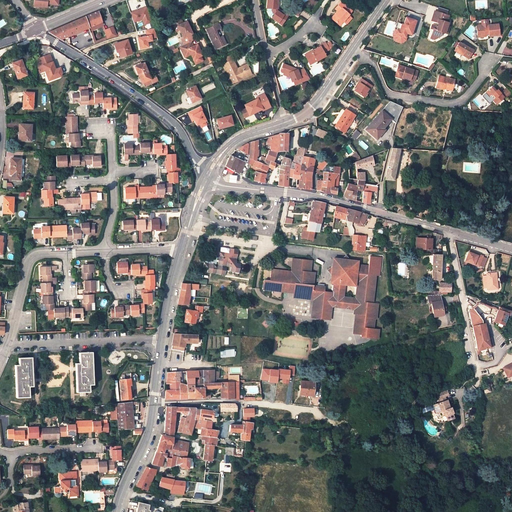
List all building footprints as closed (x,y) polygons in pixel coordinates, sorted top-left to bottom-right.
[(275,14),(274,16),(277,18),(276,20),(282,25),(288,16),(286,14),(283,12),(282,14),(277,11),(277,9),(277,6),(279,6),(280,0),(269,0),(269,7),(273,7),(273,10),(273,11),(273,12),(275,14)] [(337,11),(338,11),(339,12),(336,15),(337,16),(333,21),(340,26),(343,22),(349,15),(352,11),(341,2),(338,5),(340,7),(337,11)] [(289,9),(292,11),(298,15),(302,9),(294,3),(289,9)] [(140,9),(130,13),(133,22),(143,19),(145,24),(152,22),(147,7),(143,8),(143,10),(141,10),(140,9)] [(85,17),(89,27),(102,22),(98,11),(85,17)] [(437,12),(434,11),(431,20),(438,23),(437,26),(431,25),(430,28),(432,29),(430,38),(433,39),(439,36),(441,32),(446,33),(449,26),(447,26),(448,23),(446,22),(448,16),(445,15),(437,12)] [(349,15),(343,22),(346,25),(352,18),(349,15)] [(61,39),(89,27),(85,17),(49,32),(58,37),(61,39)] [(182,24),(179,17),(170,21),(174,28),(177,26),(182,39),(182,40),(185,45),(191,42),(188,36),(192,34),(186,22),(182,24)] [(411,35),(415,21),(405,18),(403,25),(401,24),(399,31),(396,30),(394,36),(396,40),(400,41),(404,39),(406,33),(408,34),(411,35)] [(103,26),(102,22),(89,27),(95,44),(107,39),(106,38),(96,42),(92,30),(103,26)] [(216,49),(227,44),(217,23),(206,29),(216,49)] [(482,25),(477,25),(478,36),(486,35),(486,34),(489,34),(489,35),(500,34),(499,24),(488,25),(488,24),(482,25)] [(113,27),(104,30),(106,38),(107,39),(108,39),(117,37),(113,27)] [(146,30),(147,36),(138,38),(140,49),(149,48),(148,41),(153,41),(152,38),(156,37),(154,29),(146,30)] [(394,36),(396,30),(394,29),(392,36),(393,39),(395,42),(400,43),(403,42),(405,40),(408,34),(406,33),(404,39),(400,41),(396,40),(394,36)] [(131,53),(127,40),(114,44),(118,57),(131,53)] [(185,45),(180,47),(182,52),(184,51),(186,55),(188,56),(191,55),(196,64),(201,62),(198,57),(200,56),(195,46),(193,46),(191,42),(185,45)] [(472,51),(458,42),(454,50),(462,54),(461,55),(467,59),(472,51)] [(317,60),(318,62),(326,57),(325,53),(330,50),(327,43),(321,46),(321,47),(314,51),(315,52),(313,53),(312,52),(305,55),(309,63),(314,60),(317,60)] [(49,54),(36,59),(36,68),(43,65),(49,80),(58,77),(55,70),(52,62),(49,54)] [(27,75),(21,60),(12,63),(18,78),(27,75)] [(223,64),(225,68),(233,65),(236,71),(238,70),(239,68),(237,68),(233,60),(223,64)] [(152,83),(144,63),(135,67),(142,83),(143,82),(145,86),(152,83)] [(246,64),(239,68),(238,70),(236,71),(233,65),(225,68),(232,83),(242,78),(241,77),(250,72),(246,64)] [(418,71),(398,65),(395,75),(414,81),(418,71)] [(280,74),(284,75),(286,73),(288,74),(289,76),(292,82),(294,81),(296,85),(309,78),(303,68),(298,71),(297,69),(295,71),(292,70),(293,69),(282,66),(280,74)] [(205,70),(204,67),(192,73),(194,76),(201,73),(201,72),(205,70)] [(443,89),(444,88),(444,86),(452,89),(454,80),(439,75),(436,87),(443,89)] [(371,86),(360,79),(358,83),(359,84),(354,91),(363,96),(367,90),(368,90),(371,86)] [(87,90),(87,86),(78,86),(78,91),(78,93),(71,93),(71,101),(79,101),(79,100),(88,100),(87,95),(87,90)] [(201,98),(195,86),(187,91),(193,103),(201,98)] [(490,98),(490,97),(492,96),(495,99),(493,100),(497,104),(504,98),(500,93),(497,90),(496,91),(492,87),(486,93),(490,98)] [(500,93),(504,98),(505,99),(511,93),(506,87),(500,93)] [(33,108),(33,92),(23,92),(22,108),(33,108)] [(94,101),(101,101),(101,97),(101,92),(93,92),(93,95),(87,95),(88,100),(88,103),(94,103),(94,101)] [(246,110),(250,116),(262,109),(263,108),(264,109),(270,106),(268,102),(266,103),(263,98),(265,97),(263,93),(255,97),(256,99),(244,106),(246,110)] [(109,97),(101,97),(101,101),(102,107),(109,106),(109,107),(118,107),(117,99),(109,99),(109,97)] [(391,119),(396,123),(397,119),(403,106),(390,101),(366,129),(377,138),(381,133),(380,132),(391,119)] [(205,115),(201,106),(188,113),(192,121),(195,120),(197,125),(200,124),(201,128),(207,125),(205,122),(207,121),(204,115),(205,115)] [(355,115),(346,110),(336,127),(345,132),(355,115)] [(136,127),(135,112),(127,112),(127,123),(127,127),(127,133),(136,132),(136,127)] [(67,132),(76,132),(75,115),(64,115),(65,133),(67,132)] [(233,124),(231,115),(216,118),(219,128),(233,124)] [(31,124),(19,123),(18,139),(30,140),(31,124)] [(328,132),(319,128),(316,135),(326,139),(328,132)] [(357,130),(353,134),(358,138),(362,134),(357,130)] [(77,132),(76,132),(67,132),(68,141),(70,141),(71,149),(79,148),(78,140),(77,132)] [(279,151),(287,151),(287,140),(289,140),(290,139),(290,137),(289,136),(287,136),(287,133),(279,133),(279,134),(279,151)] [(271,141),(270,150),(276,151),(279,151),(279,134),(269,136),(269,141),(271,141)] [(248,158),(256,161),(258,139),(251,141),(250,142),(249,155),(248,158)] [(138,151),(138,144),(130,144),(130,142),(122,142),(123,158),(127,158),(127,152),(131,152),(131,153),(139,153),(138,151)] [(138,144),(138,151),(148,151),(148,153),(152,152),(152,143),(148,143),(148,142),(138,142),(138,144)] [(237,149),(246,154),(249,155),(250,142),(246,144),(237,149)] [(169,146),(164,146),(160,146),(160,143),(152,143),(152,152),(160,152),(160,153),(165,153),(169,153),(169,146)] [(296,155),(303,156),(305,147),(300,146),(299,149),(297,149),(296,155)] [(391,155),(388,168),(385,180),(394,181),(401,148),(393,148),(391,155)] [(276,151),(270,150),(269,150),(265,158),(265,159),(270,161),(273,163),(278,151),(276,151)] [(359,161),(362,160),(356,152),(352,155),(357,161),(359,161)] [(56,164),(60,164),(60,162),(65,162),(65,164),(65,165),(70,165),(69,164),(69,157),(66,158),(66,153),(55,154),(56,164)] [(83,157),(83,162),(91,162),(92,164),(99,164),(99,155),(91,155),(91,153),(83,154),(83,157)] [(166,168),(174,167),(174,153),(169,153),(165,153),(165,164),(164,164),(164,168),(166,168)] [(69,157),(69,164),(78,164),(78,165),(83,165),(83,162),(83,157),(78,157),(77,155),(69,155),(69,157)] [(247,163),(242,161),(230,155),(225,166),(232,170),(236,173),(239,174),(242,175),(246,177),(249,168),(250,164),(247,163)] [(295,155),(293,163),(301,166),(303,156),(296,155),(295,155)] [(371,156),(362,160),(359,161),(357,161),(355,162),(356,169),(374,166),(372,155),(371,156)] [(282,159),(280,165),(289,167),(290,162),(290,159),(284,156),(282,160),(282,159)] [(314,159),(303,156),(301,166),(299,173),(300,174),(299,178),(298,178),(299,185),(296,185),(299,187),(302,188),(311,189),(311,188),(311,173),(312,167),(314,159)] [(20,158),(11,158),(10,174),(12,174),(11,180),(21,180),(21,176),(19,174),(20,158)] [(247,163),(250,164),(258,168),(259,162),(256,161),(248,158),(247,163)] [(263,164),(259,162),(258,168),(266,171),(268,167),(273,169),(275,164),(275,163),(273,163),(270,161),(265,159),(263,164)] [(320,171),(325,165),(327,164),(323,161),(317,168),(318,169),(318,170),(320,171)] [(296,178),(298,178),(299,178),(300,174),(299,173),(301,166),(293,163),(290,162),(289,167),(288,177),(296,178)] [(279,176),(288,177),(289,167),(280,165),(279,168),(279,176)] [(324,172),(339,174),(339,167),(329,166),(328,167),(325,165),(320,171),(324,172)] [(167,182),(171,182),(176,182),(175,167),(174,167),(166,168),(166,172),(167,172),(167,182)] [(258,168),(257,171),(257,173),(256,173),(253,180),(259,182),(263,183),(265,176),(266,171),(258,168)] [(339,174),(324,172),(323,176),(323,180),(322,187),(331,187),(330,192),(337,194),(337,186),(339,187),(339,184),(338,184),(339,174)] [(44,189),(53,189),(52,181),(54,181),(53,174),(45,175),(45,181),(43,181),(44,189)] [(236,175),(229,174),(228,182),(235,183),(236,175)] [(287,186),(287,184),(288,177),(279,176),(278,185),(280,186),(287,186)] [(365,180),(356,179),(349,179),(349,183),(347,183),(343,196),(345,196),(345,198),(356,201),(358,190),(363,191),(364,187),(365,182),(365,180)] [(330,194),(330,192),(331,187),(322,187),(323,180),(317,180),(317,190),(330,194)] [(154,186),(155,193),(163,193),(163,190),(171,190),(171,182),(167,182),(162,182),(162,184),(154,184),(154,186)] [(364,187),(363,191),(362,202),(371,204),(372,194),(378,195),(380,187),(378,185),(365,182),(364,187)] [(133,192),(137,192),(137,186),(137,185),(133,185),(133,186),(121,186),(121,194),(133,195),(133,192)] [(137,186),(137,192),(138,196),(150,197),(150,195),(155,195),(155,193),(154,186),(137,186)] [(53,189),(44,189),(40,189),(40,197),(42,197),(43,204),(51,204),(51,196),(50,196),(50,193),(56,192),(56,189),(53,189)] [(79,196),(79,206),(88,206),(87,202),(87,200),(95,199),(95,191),(87,191),(87,193),(79,193),(79,196)] [(62,207),(71,207),(75,207),(79,206),(79,196),(62,197),(62,206),(62,207)] [(12,213),(12,197),(3,197),(2,213),(12,213)] [(318,232),(323,209),(324,205),(325,203),(319,202),(312,200),(311,204),(307,228),(314,231),(318,232)] [(334,217),(347,220),(356,223),(362,225),(366,214),(354,210),(348,209),(336,207),(335,213),(334,217)] [(150,221),(150,228),(158,227),(158,229),(164,228),(164,220),(158,221),(157,218),(150,218),(150,221)] [(136,228),(136,219),(121,220),(121,228),(132,227),(132,228),(136,228)] [(150,228),(150,221),(144,221),(144,219),(136,219),(136,228),(144,228),(144,229),(150,229),(150,228)] [(79,227),(79,232),(87,231),(87,232),(93,232),(93,224),(87,224),(87,222),(79,222),(79,227)] [(49,236),(65,234),(65,230),(65,224),(48,225),(49,235),(49,236)] [(40,236),(49,235),(48,225),(40,226),(40,229),(32,229),(32,237),(40,237),(40,236)] [(79,236),(79,232),(79,227),(71,228),(71,230),(65,230),(65,234),(65,238),(71,238),(71,237),(79,236)] [(312,240),(314,231),(307,228),(304,227),(301,237),(312,240)] [(351,250),(359,250),(361,236),(353,235),(351,250)] [(418,238),(418,249),(430,249),(431,238),(418,238)] [(222,241),(211,240),(209,254),(216,255),(218,255),(216,264),(215,263),(203,262),(203,266),(207,267),(206,271),(224,274),(225,265),(230,266),(230,271),(239,272),(240,263),(236,262),(238,253),(238,250),(229,248),(228,252),(220,250),(222,241)] [(476,256),(468,252),(464,261),(478,267),(479,265),(482,257),(477,254),(476,256)] [(209,254),(202,253),(201,261),(203,262),(215,263),(216,255),(209,254)] [(433,254),(432,279),(440,279),(441,254),(433,254)] [(323,300),(313,299),(311,318),(330,320),(332,307),(353,310),(353,314),(355,314),(353,333),(361,334),(361,337),(379,339),(380,329),(374,328),(375,319),(377,319),(379,303),(374,303),(377,275),(380,275),(382,258),(370,257),(370,265),(359,264),(359,260),(333,257),(330,284),(333,284),(332,292),(324,291),(323,300)] [(263,290),(288,292),(288,290),(294,291),(294,293),(293,297),(313,299),(323,300),(324,291),(325,286),(313,285),(314,272),(310,272),(311,260),(293,258),(292,269),(293,270),(293,273),(281,272),(281,270),(271,269),(270,281),(264,280),(263,290)] [(128,261),(117,261),(118,272),(123,272),(123,271),(128,271),(128,273),(132,273),(131,264),(128,264),(128,261)] [(84,279),(91,279),(90,271),(93,270),(92,263),(83,263),(83,271),(82,271),(82,279),(84,279)] [(139,264),(131,264),(132,273),(139,273),(139,274),(145,274),(147,274),(147,269),(147,265),(139,265),(139,264)] [(52,281),(52,277),(52,274),(51,274),(50,270),(57,269),(57,265),(40,266),(41,275),(42,275),(43,282),(50,282),(52,282),(52,281)] [(487,289),(497,288),(496,273),(486,274),(486,276),(487,288),(487,289)] [(147,274),(145,274),(146,284),(145,284),(145,288),(151,288),(154,288),(154,274),(147,274)] [(84,279),(84,284),(86,284),(87,289),(84,289),(83,289),(83,294),(92,294),(92,289),(95,289),(94,279),(91,279),(84,279)] [(44,291),(44,296),(53,295),(52,291),(50,291),(50,282),(43,282),(41,282),(42,292),(44,291)] [(188,305),(189,299),(190,296),(189,288),(197,289),(198,284),(187,283),(182,283),(178,304),(188,305)] [(451,283),(439,283),(439,290),(439,292),(448,292),(451,292),(451,283)] [(145,288),(142,288),(142,293),(143,293),(143,298),(143,303),(145,303),(152,303),(151,288),(145,288)] [(92,293),(92,294),(83,294),(84,302),(83,302),(83,308),(83,309),(91,309),(91,302),(93,302),(92,293)] [(46,310),(54,309),(54,308),(54,304),(53,304),(53,295),(44,296),(42,296),(43,304),(45,304),(46,310)] [(440,295),(434,295),(427,295),(428,303),(431,303),(441,301),(440,295)] [(431,303),(434,317),(444,315),(441,301),(431,303)] [(145,303),(143,303),(137,303),(137,305),(131,305),(131,312),(139,312),(139,311),(145,311),(145,303)] [(493,346),(491,338),(488,338),(485,323),(483,323),(482,320),(494,321),(504,325),(506,320),(509,321),(511,313),(511,310),(500,307),(499,307),(498,310),(480,303),(474,308),(469,312),(478,351),(493,346)] [(131,312),(131,305),(124,305),(124,306),(114,306),(115,315),(124,314),(124,313),(131,312)] [(60,316),(64,316),(67,316),(69,316),(69,308),(68,306),(64,307),(64,308),(59,308),(54,308),(54,309),(54,316),(60,316)] [(199,312),(202,312),(203,307),(197,306),(196,311),(187,309),(184,321),(195,323),(196,316),(198,316),(199,312)] [(69,316),(69,317),(83,317),(83,309),(83,308),(78,308),(72,309),(72,308),(69,308),(69,316)] [(174,347),(175,350),(185,350),(185,345),(187,345),(187,342),(198,342),(198,333),(180,332),(174,332),(171,346),(174,347)] [(75,363),(76,392),(90,392),(89,385),(93,384),(92,352),(79,352),(79,363),(75,363)] [(16,398),(29,397),(29,386),(33,386),(32,357),(19,358),(19,365),(15,365),(16,398)] [(262,373),(289,377),(290,366),(268,363),(268,361),(264,360),(262,373)] [(511,363),(503,370),(508,378),(511,375),(511,363)] [(201,370),(198,371),(198,377),(198,380),(198,383),(213,383),(213,370),(201,370)] [(172,381),(179,381),(179,371),(167,372),(166,384),(172,384),(172,381)] [(194,384),(194,380),(194,377),(198,377),(198,371),(186,371),(187,384),(194,384)] [(129,399),(131,398),(129,385),(131,385),(130,379),(120,380),(122,399),(129,399)] [(207,388),(209,388),(213,388),(222,388),(222,382),(213,383),(198,383),(198,380),(194,380),(194,384),(194,388),(204,388),(207,388)] [(172,381),(172,384),(172,389),(171,390),(166,390),(165,399),(180,398),(188,398),(187,384),(179,383),(179,381),(172,381)] [(313,382),(301,381),(301,385),(298,385),(298,390),(300,390),(300,394),(312,395),(313,382)] [(222,388),(221,392),(233,392),(234,382),(233,382),(228,382),(222,382),(222,388)] [(187,384),(188,398),(191,398),(199,398),(204,398),(204,388),(194,388),(194,384),(187,384)] [(443,401),(432,405),(436,414),(439,413),(441,417),(445,415),(447,420),(454,418),(450,407),(449,407),(446,400),(443,401)] [(116,404),(118,416),(133,415),(132,402),(116,404)] [(165,430),(173,431),(175,410),(178,410),(179,411),(181,412),(182,413),(180,417),(177,432),(182,432),(189,408),(179,407),(166,407),(165,418),(165,430)] [(195,418),(198,419),(200,410),(197,410),(195,408),(189,408),(182,432),(190,434),(195,418)] [(200,410),(198,419),(211,421),(214,421),(216,421),(215,418),(212,418),(212,411),(202,409),(200,409),(200,410)] [(249,409),(243,409),(244,419),(250,419),(250,417),(254,417),(254,409),(249,409)] [(198,419),(195,427),(218,431),(218,430),(211,429),(211,423),(211,421),(198,419)] [(76,424),(76,431),(93,431),(93,422),(89,422),(89,421),(76,421),(76,424)] [(93,422),(93,431),(101,431),(102,432),(110,432),(109,424),(101,424),(101,421),(93,422)] [(249,431),(253,432),(254,422),(243,421),(242,424),(230,425),(229,431),(241,432),(240,440),(249,440),(249,431)] [(60,429),(60,436),(68,436),(68,434),(77,434),(76,431),(76,424),(68,425),(68,427),(60,428),(60,429)] [(29,438),(34,438),(34,436),(39,436),(39,437),(39,438),(39,439),(43,439),(43,429),(39,430),(39,426),(28,427),(29,430),(29,438)] [(210,437),(216,438),(217,434),(218,431),(195,427),(195,428),(201,429),(210,430),(209,437),(202,435),(202,436),(210,437)] [(43,429),(43,439),(60,438),(60,436),(60,429),(56,429),(56,428),(43,428),(43,429)] [(29,439),(29,438),(29,430),(14,431),(14,429),(8,429),(8,438),(14,438),(14,439),(25,438),(25,440),(29,439)] [(201,435),(202,435),(209,437),(210,430),(201,429),(201,435)] [(162,434),(159,441),(169,443),(169,445),(172,446),(173,440),(173,431),(165,430),(164,435),(162,434)] [(205,440),(205,444),(213,445),(216,446),(217,439),(216,438),(210,437),(202,436),(201,439),(205,440)] [(169,445),(167,453),(169,454),(186,457),(188,443),(173,440),(172,446),(169,445)] [(159,441),(156,451),(167,453),(169,445),(169,443),(159,441)] [(213,445),(205,444),(203,459),(211,460),(213,445)] [(112,450),(113,460),(115,460),(121,460),(121,445),(112,446),(111,445),(111,450),(112,450)] [(225,448),(225,455),(233,455),(234,448),(225,447),(225,448)] [(167,453),(156,451),(151,463),(166,466),(169,454),(167,453)] [(189,458),(186,457),(169,454),(166,466),(172,466),(179,463),(181,468),(188,468),(189,458)] [(95,468),(99,468),(99,462),(98,460),(81,460),(82,470),(95,469),(95,468)] [(115,468),(115,460),(113,460),(106,460),(106,462),(99,462),(99,468),(99,472),(107,471),(107,469),(115,468)] [(32,465),(24,466),(24,473),(32,473),(32,475),(40,475),(40,466),(32,466),(32,465)] [(147,466),(144,471),(155,474),(154,475),(155,476),(156,469),(155,468),(154,468),(153,468),(147,466)] [(76,471),(59,472),(60,485),(58,485),(59,488),(54,489),(54,493),(54,494),(54,495),(55,495),(55,496),(56,496),(57,497),(58,497),(59,497),(59,496),(60,496),(60,495),(61,495),(61,494),(61,493),(61,492),(69,491),(69,494),(77,494),(76,471)] [(155,474),(144,471),(138,482),(136,485),(147,490),(150,484),(154,475),(155,474)] [(158,485),(171,489),(174,480),(166,478),(162,477),(158,485)] [(174,480),(171,489),(170,493),(183,495),(185,482),(174,480)] [(27,511),(26,502),(12,504),(13,511),(27,511)] [(149,511),(150,511),(148,510),(149,504),(147,504),(138,502),(136,511),(149,511)]
